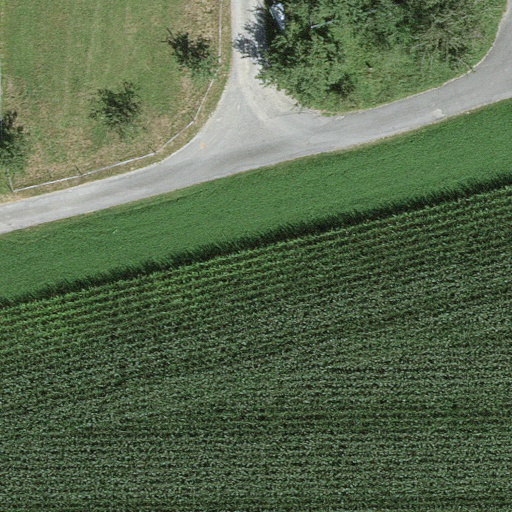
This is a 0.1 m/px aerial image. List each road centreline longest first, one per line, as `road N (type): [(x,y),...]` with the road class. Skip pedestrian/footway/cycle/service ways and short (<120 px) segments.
road 1 (residential): [(0,207),(511,71)]
road 2 (track): [(245,141),(240,0)]
